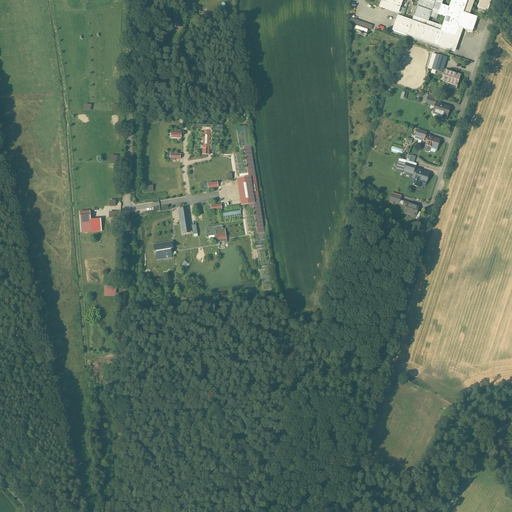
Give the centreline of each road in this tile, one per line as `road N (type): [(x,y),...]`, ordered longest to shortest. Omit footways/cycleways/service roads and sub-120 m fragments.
road 1 (track): [(421,236),(347,465),(341,511)]
road 2 (unclassified): [(496,0),(421,236)]
road 3 (track): [(114,511),(124,293)]
road 4 (track): [(435,511),(511,416)]
